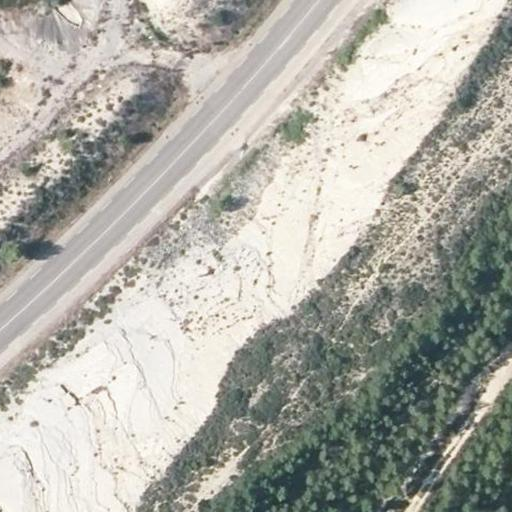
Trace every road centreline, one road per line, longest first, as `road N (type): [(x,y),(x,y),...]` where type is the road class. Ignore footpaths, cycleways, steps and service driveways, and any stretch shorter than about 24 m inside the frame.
road 1 (primary): [(0,339),(138,211),(327,0)]
road 2 (track): [(0,155),(74,75),(112,19),(113,0)]
road 3 (track): [(411,511),(511,358)]
